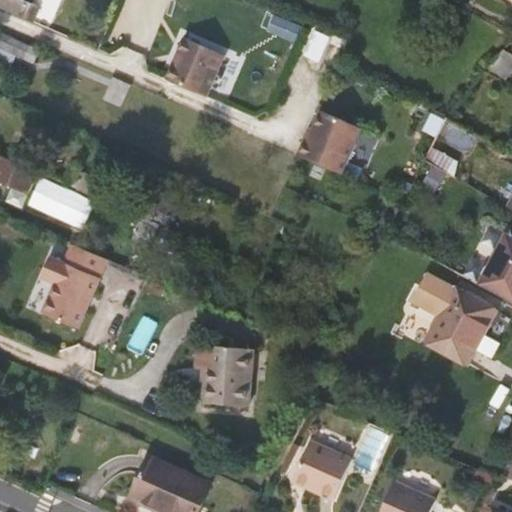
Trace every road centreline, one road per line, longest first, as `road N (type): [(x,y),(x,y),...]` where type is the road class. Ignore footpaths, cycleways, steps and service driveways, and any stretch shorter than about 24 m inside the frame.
road 1 (residential): [(0,16),(195,95)]
road 2 (unknown): [(0,330),(120,380)]
